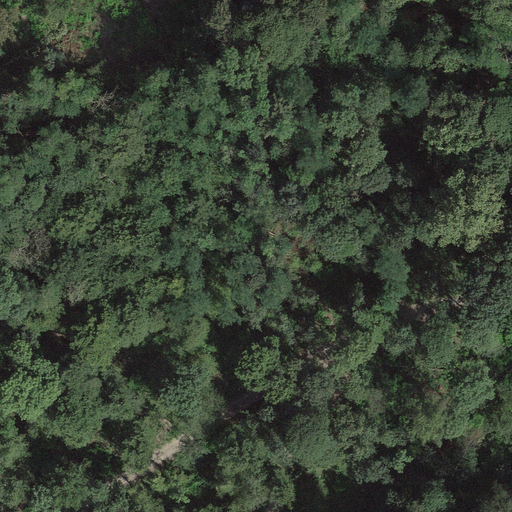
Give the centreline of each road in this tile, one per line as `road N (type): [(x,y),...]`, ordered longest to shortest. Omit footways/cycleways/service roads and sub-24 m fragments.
road 1 (track): [(277,511),(284,429),(271,377),(57,511)]
road 2 (track): [(271,377),(390,317),(511,291)]
